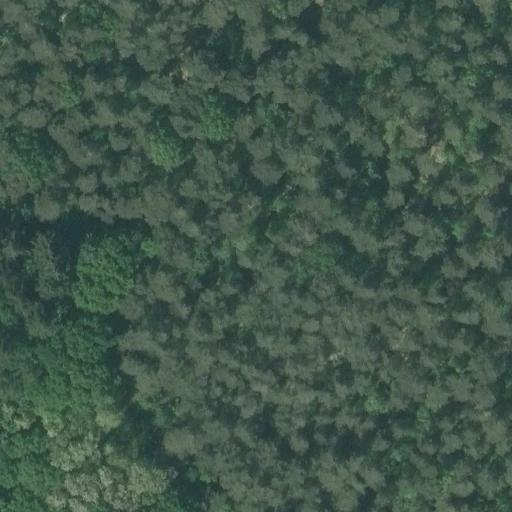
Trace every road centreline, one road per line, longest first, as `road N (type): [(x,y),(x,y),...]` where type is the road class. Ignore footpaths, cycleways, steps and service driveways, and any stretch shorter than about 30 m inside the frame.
road 1 (track): [(258,274),(258,217),(286,161),(457,0)]
road 2 (track): [(71,280),(193,511)]
